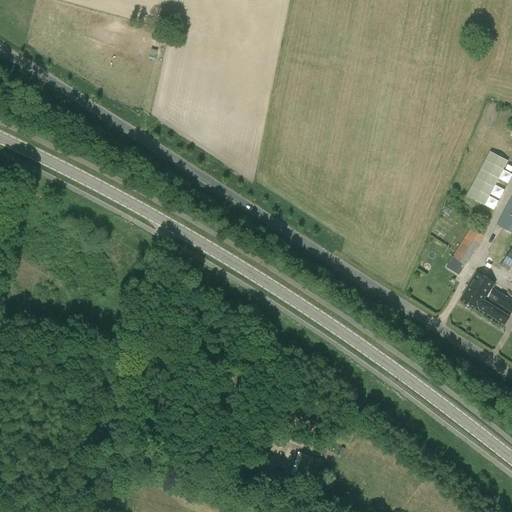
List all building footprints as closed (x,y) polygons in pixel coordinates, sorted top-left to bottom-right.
[(511,195),(497,225),(511,232),(511,195)] [(459,261),(466,265),(484,236),(471,228),(453,256),(459,261)] [(511,248),(500,266),(509,271),(511,267),(511,248)] [(459,261),(456,266),(463,270),(466,265),(459,261)] [(468,288),(462,297),(479,308),(505,324),(510,317),(484,300),(486,296),(492,287),(494,283),(476,272),(467,288),(468,288)] [(511,299),(495,289),(489,298),(511,312),(511,299)]
